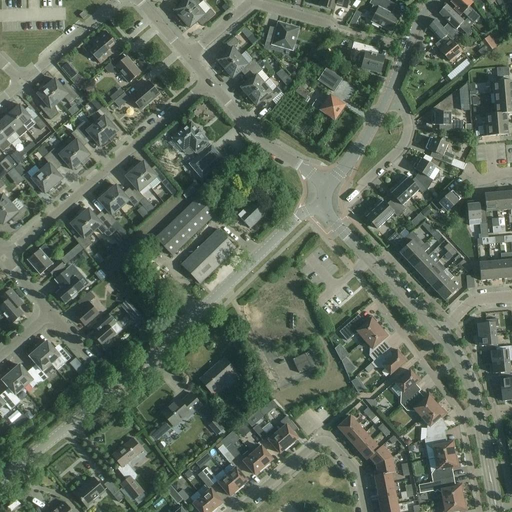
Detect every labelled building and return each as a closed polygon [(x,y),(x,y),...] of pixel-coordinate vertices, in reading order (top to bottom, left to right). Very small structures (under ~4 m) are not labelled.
[(179,23),(197,7),(201,4),(197,0),(185,0),(186,1),(175,11),(177,14),(174,16),(180,22),(179,23)] [(321,0),(320,7),(334,11),(335,6),(347,9),(349,0),(321,0)] [(386,0),(371,0),(370,4),(373,6),(370,12),(375,15),(372,22),(373,23),(372,25),(378,29),(380,26),(390,32),(397,18),(391,15),(396,5),(386,0)] [(473,3),(469,0),(452,0),(451,2),(456,7),(454,9),(461,16),(463,14),(474,23),(480,17),(469,7),(473,3)] [(471,0),(478,10),(483,5),(478,0),(471,0)] [(482,0),(483,1),(484,0),(485,0),(490,6),(497,16),(502,13),(494,2),(496,1),(494,0),(482,0)] [(453,12),(447,6),(446,5),(439,13),(447,20),(457,29),(459,27),(469,36),(473,32),(464,22),(453,12)] [(197,7),(179,23),(180,22),(185,28),(188,26),(190,29),(201,19),(206,24),(215,15),(211,10),(204,15),(197,7)] [(449,34),(444,28),(444,29),(435,20),(429,28),(440,41),(435,45),(446,57),(445,59),(447,61),(449,61),(450,62),(458,56),(462,52),(453,41),(447,36),(449,34)] [(293,51),(299,29),(278,23),(277,29),(270,27),(265,46),(272,48),(273,46),(293,51)] [(447,36),(453,41),(459,35),(448,24),(444,28),(449,34),(447,36)] [(105,32),(98,38),(91,44),(96,48),(90,53),(101,65),(111,56),(107,51),(116,44),(105,32)] [(497,47),(490,37),(482,43),(489,53),(497,47)] [(222,73),(240,57),(233,48),(239,43),(235,38),(225,46),(229,51),(218,61),(220,64),(217,66),(223,72),(222,72),(222,73)] [(371,48),(354,43),(352,50),(366,54),(362,69),(363,69),(363,71),(369,73),(370,71),(380,73),(384,58),(370,54),(371,48)] [(484,48),(479,52),(483,57),(489,53),(484,48)] [(115,60),(108,66),(104,69),(109,74),(120,75),(120,74),(129,84),(141,73),(127,57),(119,64),(115,60)] [(249,74),(258,65),(254,60),(248,65),(240,57),(222,73),(223,72),(228,78),(231,76),(233,79),(244,69),(249,74)] [(460,73),(471,63),(467,58),(456,68),(460,73)] [(68,64),(62,69),(71,80),(77,75),(68,64)] [(241,93),(247,99),(266,82),(259,73),(263,70),(258,65),(249,74),(253,79),(242,89),(244,91),(241,93)] [(344,79),(328,68),(320,80),(336,91),(344,79)] [(509,76),(509,68),(497,69),(497,77),(509,76)] [(79,76),(75,84),(81,88),(85,80),(79,76)] [(305,90),(310,83),(304,78),(298,86),(300,87),(305,90)] [(44,84),(59,102),(64,98),(70,105),(79,97),(70,87),(65,92),(55,80),(53,82),(51,80),(45,85),(44,84)] [(266,82),(247,99),(252,106),(255,104),(257,106),(268,96),(273,101),(282,93),(278,87),(277,88),(269,80),(270,80),(269,80),(266,82)] [(511,113),(511,81),(490,83),(491,94),(494,94),(496,114),(487,115),(487,126),(483,126),(483,127),(484,137),(508,135),(507,114),(511,113)] [(149,82),(131,98),(141,110),(159,95),(149,82)] [(467,83),(460,89),(461,111),(469,110),(467,83)] [(55,106),(59,102),(44,84),(43,84),(44,85),(38,91),(40,93),(38,95),(46,105),(41,109),(51,121),(59,114),(55,106)] [(87,97),(94,94),(92,85),(84,88),(87,97)] [(310,94),(305,90),(300,87),(295,93),(305,100),(310,94)] [(114,103),(125,94),(120,89),(110,97),(114,103)] [(120,109),(130,100),(125,94),(114,103),(120,109)] [(345,106),(336,100),(331,96),(324,106),(316,101),(312,107),(320,112),(321,111),(335,120),(345,106)] [(101,120),(96,125),(112,143),(111,142),(117,136),(115,134),(117,132),(107,120),(112,116),(101,102),(95,107),(99,111),(97,113),(101,120)] [(34,121),(20,105),(11,113),(23,126),(28,131),(36,124),(34,121)] [(28,131),(23,126),(11,113),(3,120),(19,138),(28,131)] [(451,114),(442,114),(432,114),(432,125),(443,126),(442,131),(463,132),(463,121),(451,121),(451,114)] [(38,117),(34,121),(36,124),(41,131),(46,127),(38,117)] [(0,132),(7,140),(11,145),(19,138),(3,120),(0,122),(0,132)] [(191,122),(172,139),(179,146),(183,152),(184,152),(186,154),(189,155),(192,155),(195,152),(195,153),(196,153),(199,157),(196,159),(190,165),(202,178),(223,160),(218,153),(212,146),(211,146),(208,142),(202,135),(202,134),(199,131),(191,122)] [(82,126),(77,130),(85,140),(90,135),(100,147),(102,145),(104,147),(110,142),(111,143),(112,143),(96,125),(91,128),(85,123),(82,126)] [(80,144),(85,140),(77,130),(71,135),(77,141),(68,148),(84,167),(84,166),(83,165),(90,160),(88,158),(90,156),(80,144)] [(11,145),(7,140),(0,132),(0,149),(3,152),(11,145)] [(445,151),(448,145),(430,138),(425,149),(435,153),(433,158),(451,166),(455,156),(445,151)] [(158,140),(147,149),(151,154),(162,145),(158,140)] [(27,147),(30,151),(35,146),(32,143),(27,147)] [(84,167),(68,148),(60,156),(54,149),(49,154),(57,163),(62,159),(73,171),(75,169),(77,171),(83,166),(84,167)] [(52,168),(57,163),(49,154),(44,158),(49,165),(41,172),(57,190),(56,189),(62,184),(60,181),(62,179),(52,168)] [(4,160),(12,170),(14,169),(17,166),(9,156),(4,160)] [(418,180),(427,190),(428,189),(434,181),(440,171),(436,169),(419,158),(413,168),(422,174),(418,180)] [(0,179),(1,180),(7,174),(12,170),(4,160),(0,163),(0,165),(4,170),(0,174),(0,179)] [(132,167),(151,189),(152,190),(161,182),(165,187),(170,183),(165,177),(159,170),(154,174),(144,162),(141,164),(139,162),(133,167),(132,166),(132,167)] [(143,196),(151,189),(132,167),(133,168),(127,173),(129,175),(126,177),(136,189),(131,193),(140,203),(145,199),(143,196)] [(12,170),(7,174),(18,186),(24,181),(23,180),(21,178),(14,169),(12,170)] [(56,191),(57,190),(41,172),(32,179),(27,173),(21,178),(23,180),(24,181),(30,187),(35,183),(45,195),(48,192),(49,195),(55,190),(56,191)] [(427,190),(418,180),(414,184),(406,176),(398,184),(411,198),(419,190),(423,194),(427,190)] [(403,206),(411,198),(398,184),(390,192),(397,200),(393,204),(402,214),(406,209),(403,206)] [(140,203),(131,193),(126,198),(116,186),(114,188),(112,186),(106,191),(105,190),(120,209),(129,201),(134,208),(140,203)] [(112,216),(120,209),(105,190),(104,191),(105,192),(99,197),(101,199),(99,201),(109,213),(104,217),(112,227),(117,222),(112,216)] [(441,194),(434,201),(431,203),(439,211),(443,208),(447,213),(454,207),(461,200),(453,191),(445,198),(441,194)] [(498,212),(508,211),(507,193),(496,194),(498,212)] [(486,213),(498,212),(496,194),(485,195),(486,211),(486,212),(486,213)] [(0,213),(11,204),(3,195),(0,198),(0,213)] [(216,215),(199,197),(156,239),(172,256),(216,215)] [(242,220),(250,229),(266,215),(248,197),(234,210),(237,214),(231,220),(236,226),(242,220)] [(402,214),(393,204),(388,208),(381,200),(373,208),(386,222),(394,214),(398,218),(402,214)] [(479,201),(467,202),(470,226),(487,224),(486,211),(480,212),(479,201)] [(11,204),(0,213),(0,224),(1,223),(3,226),(15,216),(19,221),(29,212),(24,207),(18,213),(11,204)] [(378,230),(386,222),(373,208),(365,216),(378,230)] [(426,218),(433,212),(428,208),(422,214),(426,218)] [(77,214),(93,232),(97,229),(103,235),(104,233),(108,238),(116,231),(112,227),(104,217),(99,222),(89,210),(86,212),(84,210),(78,215),(77,214)] [(88,237),(93,232),(77,214),(78,215),(72,221),(74,223),(71,225),(81,237),(76,241),(85,251),(92,244),(88,237)] [(426,221),(422,225),(426,229),(430,226),(426,221)] [(237,249),(230,242),(218,230),(181,266),(200,285),(237,249)] [(407,261),(420,249),(413,241),(417,237),(413,232),(408,236),(399,244),(404,249),(399,253),(407,261)] [(438,241),(442,237),(438,232),(433,237),(438,241)] [(117,234),(112,239),(119,246),(124,242),(117,234)] [(401,235),(391,244),(395,248),(405,239),(401,235)] [(415,269),(428,257),(424,253),(430,247),(426,243),(420,249),(407,261),(415,269)] [(448,253),(453,248),(449,244),(444,248),(448,253)] [(53,265),(49,260),(54,256),(45,246),(28,261),(41,275),(53,265)] [(453,248),(448,253),(453,257),(457,253),(453,248)] [(89,258),(82,251),(78,255),(84,262),(89,258)] [(422,277),(435,265),(438,262),(441,259),(438,255),(431,261),(428,257),(415,269),(422,277)] [(463,269),(468,264),(464,260),(459,264),(463,269)] [(503,279),(511,278),(511,260),(501,261),(503,279)] [(65,266),(60,261),(48,271),(53,277),(65,266)] [(492,280),(503,279),(501,261),(490,262),(492,280)] [(422,277),(430,285),(443,273),(446,270),(438,262),(435,265),(422,277)] [(481,281),(492,280),(490,262),(479,263),(481,281)] [(468,264),(463,269),(468,273),(472,269),(468,264)] [(63,274),(56,280),(63,289),(57,294),(66,304),(73,297),(84,288),(88,284),(73,266),(66,271),(63,274)] [(437,293),(450,281),(443,273),(430,285),(437,293)] [(99,288),(106,282),(99,275),(92,281),(99,288)] [(450,281),(437,293),(445,301),(458,289),(451,282),(450,281)] [(466,291),(473,290),(471,281),(465,283),(466,291)] [(18,308),(23,304),(11,290),(1,298),(0,297),(0,310),(12,324),(15,321),(18,322),(20,320),(20,317),(23,314),(18,308)] [(49,299),(57,294),(54,290),(47,295),(49,299)] [(90,292),(87,294),(80,301),(85,307),(75,315),(85,326),(98,314),(89,303),(95,298),(90,292)] [(120,306),(139,326),(145,321),(127,300),(120,306)] [(97,333),(94,336),(102,346),(115,334),(110,328),(116,323),(109,315),(93,329),(97,333)] [(365,341),(380,328),(376,323),(377,322),(372,316),(364,322),(358,316),(351,322),(339,332),(348,341),(356,334),(359,335),(365,341)] [(479,336),(496,334),(496,327),(499,327),(498,319),(486,320),(486,324),(478,325),(479,336)] [(374,362),(388,349),(383,343),(390,337),(385,331),(384,332),(380,328),(365,341),(370,347),(370,357),(374,361),(374,362)] [(496,349),(498,348),(496,334),(479,336),(480,347),(485,346),(485,350),(496,349)] [(36,346),(52,365),(57,371),(66,363),(71,359),(62,349),(57,354),(47,342),(45,344),(43,342),(37,347),(36,346)] [(348,354),(340,345),(335,349),(341,361),(348,354)] [(43,372),(52,365),(36,346),(35,346),(36,347),(30,353),(32,355),(30,357),(40,369),(35,373),(43,383),(48,378),(43,372)] [(493,363),(510,361),(508,347),(498,348),(496,349),(497,352),(491,352),(493,363)] [(374,362),(374,361),(371,364),(375,368),(385,369),(390,375),(405,362),(401,357),(403,356),(398,350),(390,357),(386,352),(388,350),(388,349),(374,362)] [(309,352),(293,360),(299,374),(315,366),(309,352)] [(230,387),(233,384),(240,377),(236,372),(224,359),(217,365),(218,366),(213,371),(212,370),(200,380),(212,393),(225,381),(230,387)] [(511,376),(511,375),(510,361),(493,363),(494,374),(499,374),(499,377),(506,376),(511,376)] [(30,377),(20,366),(17,368),(15,365),(9,371),(8,370),(24,388),(29,384),(32,388),(36,385),(38,387),(43,383),(35,373),(30,377)] [(342,374),(348,371),(346,365),(339,367),(342,374)] [(15,396),(24,388),(8,370),(9,371),(3,376),(5,379),(2,381),(12,393),(7,397),(16,406),(21,402),(15,396)] [(402,406),(418,392),(414,387),(421,380),(416,375),(415,376),(410,371),(395,384),(401,391),(400,404),(402,406)] [(502,391),(511,389),(511,375),(511,376),(506,376),(506,379),(501,380),(502,391)] [(511,389),(502,391),(503,402),(511,401),(511,403),(511,389)] [(422,418),(437,405),(433,401),(434,399),(429,393),(422,400),(416,394),(419,392),(418,392),(402,406),(407,411),(416,412),(422,418)] [(174,406),(173,404),(162,414),(168,421),(151,436),(156,442),(173,427),(174,427),(190,414),(191,415),(202,406),(191,394),(181,403),(180,401),(174,406)] [(16,406),(7,397),(2,401),(0,398),(0,409),(5,405),(11,411),(16,406)] [(375,400),(366,400),(365,400),(373,409),(377,406),(377,402),(380,399),(378,398),(378,397),(375,400)] [(425,440),(445,431),(440,421),(448,414),(442,408),(441,410),(437,405),(422,418),(427,425),(427,437),(427,438),(424,440),(425,440)] [(368,416),(372,413),(368,408),(364,412),(368,416)] [(372,413),(368,416),(372,421),(376,417),(372,413)] [(293,433),(298,429),(287,417),(278,425),(278,424),(273,428),(278,433),(290,448),(295,444),(294,442),(298,439),(293,433)] [(346,436),(358,425),(351,417),(338,428),(346,436)] [(14,438),(27,427),(21,420),(8,431),(14,438)] [(209,426),(217,435),(224,429),(216,420),(209,426)] [(382,432),(386,429),(382,424),(378,428),(382,432)] [(290,448),(278,433),(273,428),(266,434),(258,425),(253,429),(263,440),(267,437),(270,440),(269,441),(280,454),(284,450),(286,452),(290,448)] [(353,444),(365,433),(358,425),(346,436),(353,444)] [(386,429),(382,432),(386,437),(390,433),(386,429)] [(435,459),(455,455),(453,449),(455,449),(454,441),(444,443),(442,432),(445,431),(425,440),(426,445),(433,450),(435,459)] [(360,452),(372,441),(365,433),(353,444),(360,452)] [(393,445),(397,441),(393,436),(389,440),(393,445)] [(113,456),(121,466),(118,469),(127,480),(121,485),(123,488),(120,490),(131,504),(134,501),(134,500),(143,493),(134,482),(137,476),(131,468),(147,456),(143,452),(133,439),(113,456)] [(240,444),(246,451),(253,446),(248,439),(240,444)] [(223,445),(235,459),(240,454),(228,441),(223,445)] [(370,458),(379,449),(372,441),(360,452),(367,461),(370,458)] [(230,463),(235,459),(223,445),(218,450),(230,463)] [(253,454),(265,469),(270,465),(269,464),(273,460),(261,447),(253,454)] [(377,465),(392,458),(382,447),(379,449),(370,458),(377,465)] [(265,469),(253,454),(249,450),(241,457),(245,461),(244,462),(255,475),(259,472),(260,473),(265,469)] [(433,482),(451,478),(449,470),(459,468),(458,461),(456,461),(455,455),(435,459),(437,467),(431,475),(433,482)] [(378,475),(391,474),(395,473),(392,458),(377,465),(378,475)] [(207,468),(202,472),(213,485),(217,482),(219,483),(218,483),(230,497),(234,493),(235,495),(240,490),(227,476),(228,476),(223,471),(219,475),(216,478),(207,468)] [(227,476),(240,490),(245,486),(243,485),(248,481),(236,468),(228,476),(227,476)] [(209,489),(213,485),(202,472),(198,476),(209,489)] [(377,487),(393,484),(391,474),(378,475),(375,476),(377,487)] [(106,493),(100,486),(94,478),(75,494),(87,508),(106,493)] [(442,494),(443,502),(463,498),(462,492),(464,492),(462,484),(452,486),(451,478),(433,482),(433,483),(419,485),(420,494),(433,491),(435,493),(437,491),(442,494)] [(125,498),(119,491),(110,480),(104,485),(119,503),(125,498)] [(379,498),(395,495),(393,484),(377,487),(379,498)] [(183,500),(178,494),(171,486),(165,490),(178,504),(183,500)] [(178,494),(183,500),(188,506),(193,502),(183,490),(178,494)] [(202,497),(215,511),(220,508),(218,506),(222,503),(211,490),(202,497)] [(381,508),(397,505),(395,495),(379,498),(381,508)] [(214,511),(215,511),(202,497),(193,505),(199,511),(214,511)] [(465,511),(467,511),(466,504),(464,504),(463,498),(443,502),(445,510),(443,511),(465,511)] [(72,511),(65,503),(53,511),(72,511)]
